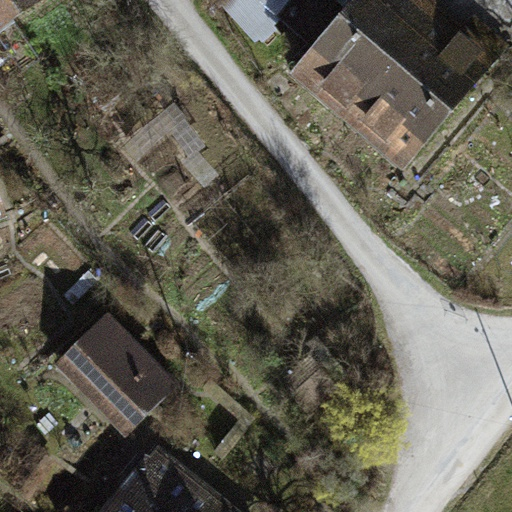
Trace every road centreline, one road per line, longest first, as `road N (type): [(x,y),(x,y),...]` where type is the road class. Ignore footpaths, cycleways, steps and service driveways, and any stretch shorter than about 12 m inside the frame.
road 1 (residential): [(164,0),(351,231),(509,406)]
road 2 (residential): [(509,406),(426,511)]
